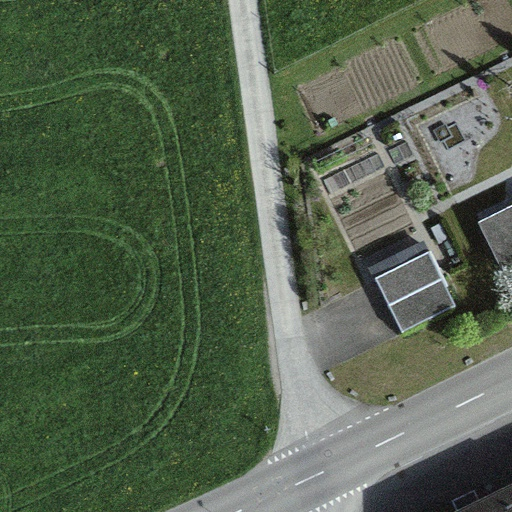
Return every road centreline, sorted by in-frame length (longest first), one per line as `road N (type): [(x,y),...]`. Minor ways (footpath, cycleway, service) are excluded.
road 1 (unclassified): [(309,479),(243,0)]
road 2 (tertiary): [(309,479),(511,380)]
